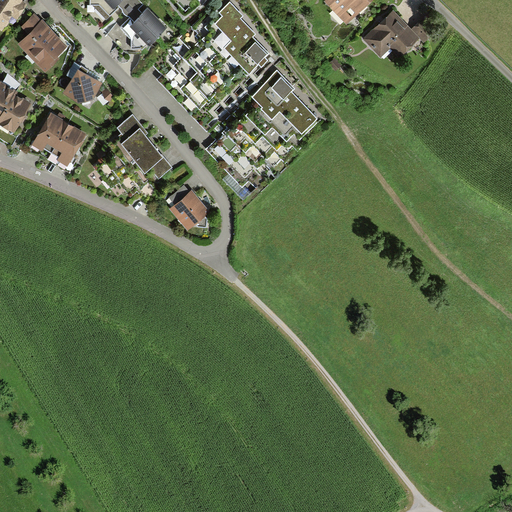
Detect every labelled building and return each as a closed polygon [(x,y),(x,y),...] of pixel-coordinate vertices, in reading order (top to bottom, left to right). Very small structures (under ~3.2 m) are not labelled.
[(21,1),(19,0),(0,0),(0,29),(10,15),(15,18),(24,5),(20,2),(21,1)] [(100,0),(109,9),(117,0),(100,0)] [(156,76),(194,116),(212,98),(220,90),(230,81),(241,70),(243,68),(247,72),(261,59),(268,52),(253,36),(256,33),(241,16),(244,13),(231,0),(228,0),(218,10),(216,8),(195,28),(192,25),(152,63),(160,72),(156,76)] [(329,0),(327,3),(344,20),(365,0),(329,0)] [(161,27),(145,11),(129,26),(144,42),(161,27)] [(392,12),(363,38),(378,54),(389,44),(398,54),(415,37),(392,12)] [(17,43),(41,67),(63,47),(32,16),(21,26),(27,33),(17,43)] [(433,28),(423,16),(411,27),(421,38),(433,28)] [(78,66),(63,91),(87,105),(102,80),(78,66)] [(295,87),(277,70),(272,75),(261,88),(255,94),(251,90),(248,93),(238,103),(227,114),(209,133),(216,139),(206,149),(242,187),(250,180),(261,192),(303,154),(299,150),(311,138),(307,133),(319,121),(291,90),(295,87)] [(0,111),(14,90),(0,81),(0,111)] [(107,87),(103,90),(105,97),(110,100),(113,96),(107,87)] [(12,93),(0,112),(0,124),(12,132),(30,104),(12,93)] [(51,111),(32,142),(41,148),(43,144),(59,154),(57,157),(67,164),(87,133),(51,111)] [(171,167),(173,165),(140,125),(141,124),(133,114),(118,126),(122,130),(110,139),(144,182),(152,176),(156,182),(173,169),(171,167)] [(101,159),(93,165),(110,186),(119,179),(128,190),(137,183),(148,197),(157,190),(153,185),(156,182),(152,176),(144,182),(110,139),(103,145),(107,150),(99,157),(101,159)] [(205,213),(210,209),(192,188),(189,190),(184,184),(170,197),(174,202),(169,206),(187,227),(195,221),(198,224),(207,225),(208,216),(205,213)]
